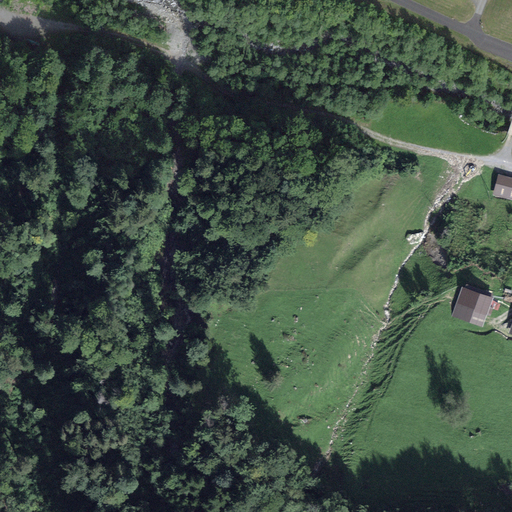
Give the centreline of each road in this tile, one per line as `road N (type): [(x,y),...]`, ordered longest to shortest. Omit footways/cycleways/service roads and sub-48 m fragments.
road 1 (track): [(0,10),(167,53),(245,99),(502,166)]
road 2 (unclassified): [(511,50),(399,0)]
